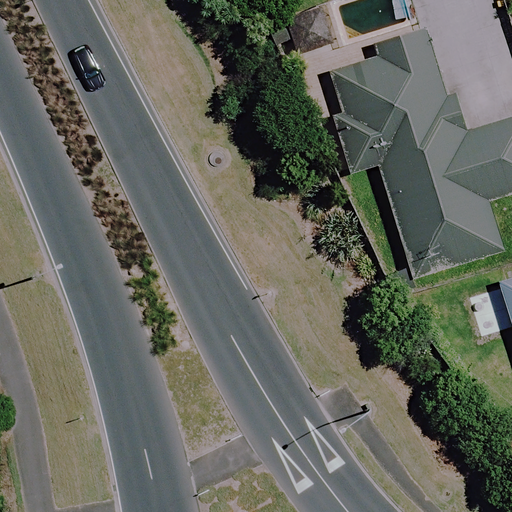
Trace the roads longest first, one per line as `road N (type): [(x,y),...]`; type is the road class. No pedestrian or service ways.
road 1 (secondary): [(54,0),(287,432),(346,511)]
road 2 (secondary): [(157,511),(108,326),(0,80)]
